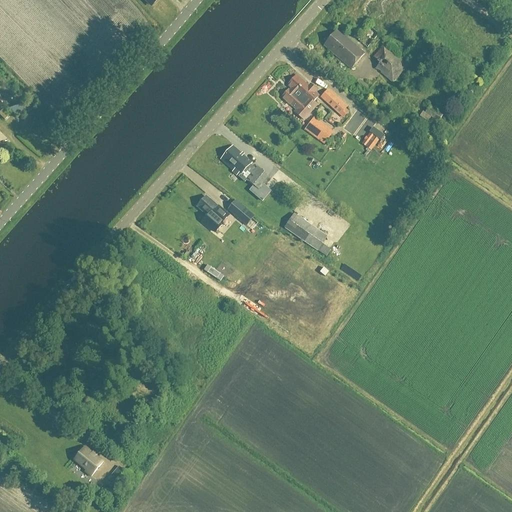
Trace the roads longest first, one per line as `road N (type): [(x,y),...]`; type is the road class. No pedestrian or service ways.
road 1 (tertiary): [(0,364),(323,0)]
road 2 (unclassified): [(0,230),(198,0)]
